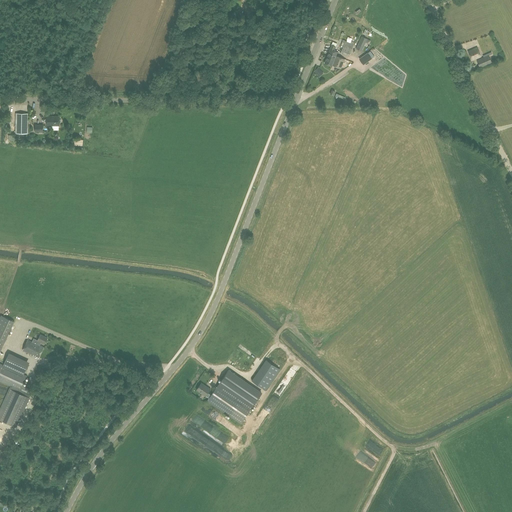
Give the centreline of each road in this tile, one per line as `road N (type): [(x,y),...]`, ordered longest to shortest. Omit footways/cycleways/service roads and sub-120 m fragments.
road 1 (secondary): [(66,511),(120,426),(211,313),(292,104)]
road 2 (unclassified): [(292,104),(0,99)]
road 3 (unclassified): [(492,128),(433,8)]
